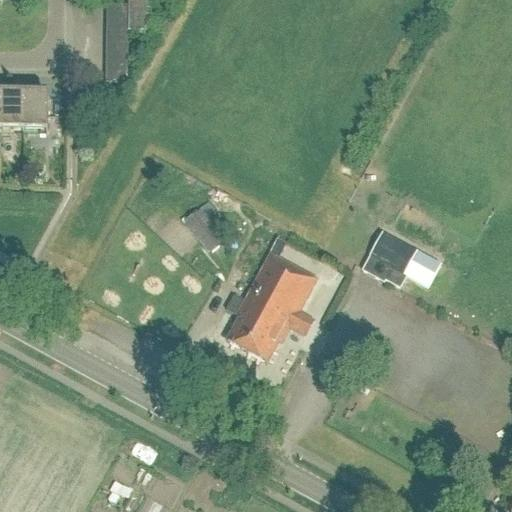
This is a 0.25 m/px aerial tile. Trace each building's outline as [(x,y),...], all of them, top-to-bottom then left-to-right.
[(128,0),(128,9),(129,9),(128,35),(146,36),(146,20),(149,20),(149,13),(147,13),(146,0),(128,0)] [(128,9),(106,9),(106,20),(128,20),(128,9)] [(106,20),(106,31),(128,31),(128,20),(106,20)] [(128,31),(106,31),(105,42),(128,42),(128,31)] [(105,42),(105,53),(128,54),(128,42),(105,42)] [(105,53),(105,64),(127,65),(128,54),(105,53)] [(105,64),(105,75),(127,76),(127,65),(105,64)] [(105,75),(104,86),(127,87),(127,76),(105,75)] [(0,136),(22,137),(23,99),(0,98),(0,136)] [(22,137),(47,138),(48,100),(23,99),(22,137)] [(225,245),(200,213),(184,226),(209,258),(225,245)] [(382,238),(362,274),(384,286),(385,284),(398,292),(404,280),(426,293),(439,270),(382,238)] [(309,324),(298,318),(317,285),(270,259),(236,319),(240,321),(227,346),(266,367),(278,346),(281,348),(290,334),(300,340),(309,324)] [(511,511),(511,501),(509,500),(503,511),(511,511)]
